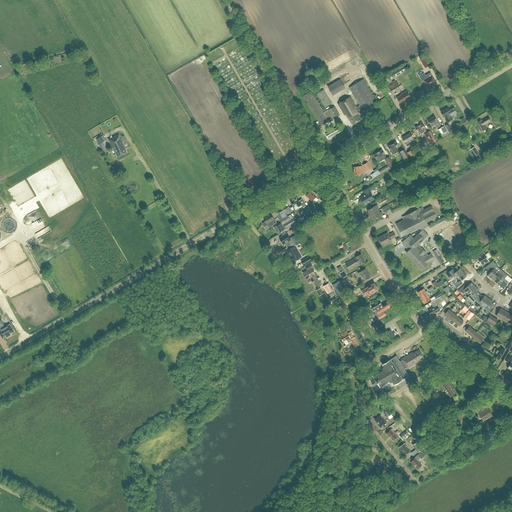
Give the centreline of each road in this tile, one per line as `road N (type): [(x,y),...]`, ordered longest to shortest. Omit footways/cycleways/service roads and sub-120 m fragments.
road 1 (unclassified): [(66,317),(323,166)]
road 2 (unclassified): [(323,166),(511,53)]
road 3 (track): [(343,380),(323,320),(238,215)]
road 4 (unclassified): [(323,166),(224,0)]
road 5 (unclassified): [(399,295),(323,166)]
road 6 (track): [(341,198),(464,129)]
